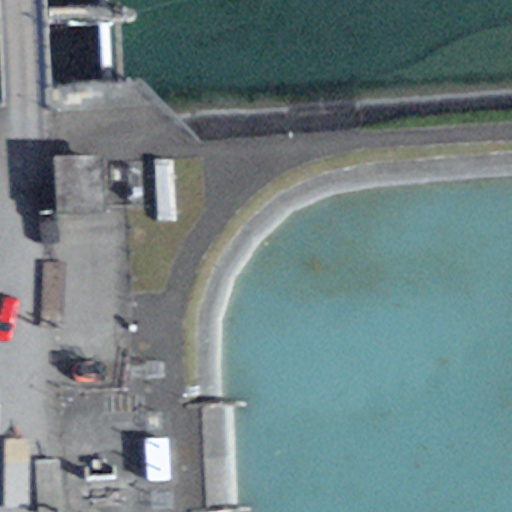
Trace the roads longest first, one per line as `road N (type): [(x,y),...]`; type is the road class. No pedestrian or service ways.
road 1 (residential): [(26,129),(32,511)]
road 2 (unclassified): [(23,0),(26,129)]
